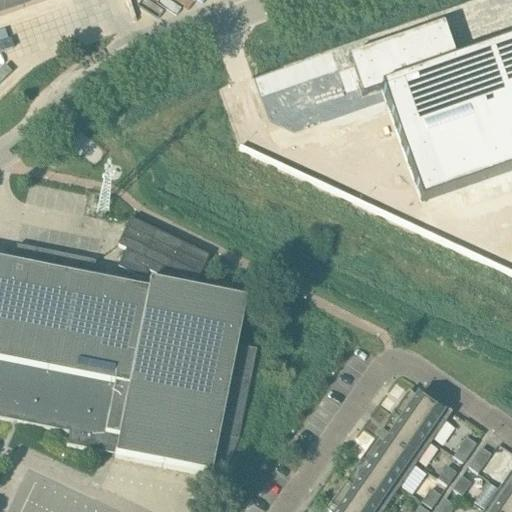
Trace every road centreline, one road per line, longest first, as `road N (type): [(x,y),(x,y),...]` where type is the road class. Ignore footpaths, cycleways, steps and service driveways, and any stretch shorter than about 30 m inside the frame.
road 1 (unclassified): [(0,154),(146,52),(298,0)]
road 2 (residential): [(511,433),(419,369),(390,365),(285,511)]
